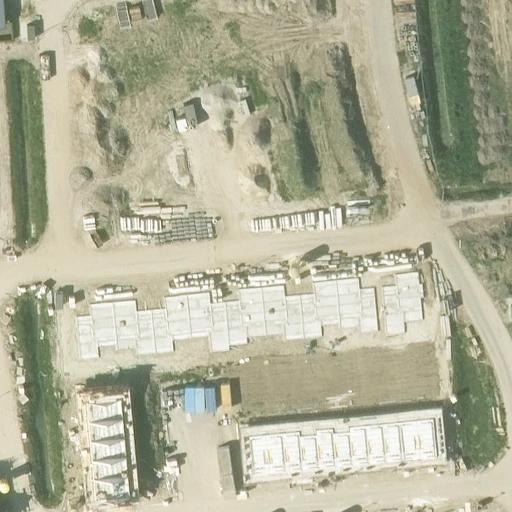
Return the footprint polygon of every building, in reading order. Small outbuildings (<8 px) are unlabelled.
[(176,13),(163,16),(174,59),(193,54),(189,39),(207,35),(198,0),(178,0),(173,1),(176,13)] [(222,0),(198,0),(207,35),(224,31),(228,45),(248,41),(237,0),(225,0),(223,1),(222,0)] [(263,0),(261,0),(254,2),(258,15),(267,12),(263,0)] [(305,0),(306,9),(349,6),(348,0),(305,0)] [(349,6),(306,9),(307,26),(350,23),(349,6)] [(147,8),(124,14),(134,53),(152,49),(155,64),(174,59),(163,16),(150,19),(147,8)] [(267,12),(258,15),(260,24),(270,22),(267,12)] [(104,31),(90,35),(101,78),(120,73),(117,58),(134,53),(124,14),(101,20),(104,31)] [(350,23),(307,26),(309,43),(351,39),(350,23)] [(267,36),(257,38),(260,48),(269,46),(267,36)] [(351,39),(309,43),(311,67),(354,63),(351,39)] [(269,46),(260,48),(263,61),(272,59),(269,46)] [(356,80),(314,87),(318,111),(360,103),(356,80)] [(360,103),(318,111),(321,128),(363,120),(360,103)] [(264,108),(255,109),(257,122),(267,121),(264,108)] [(129,119),(88,127),(91,146),(133,138),(129,119)] [(176,120),(166,121),(168,131),(178,130),(176,120)] [(363,120),(321,128),(324,144),(366,136),(363,120)] [(268,127),(258,129),(260,139),(270,137),(268,127)] [(178,130),(168,131),(170,141),(180,139),(178,130)] [(366,136),(324,144),(328,165),(368,158),(366,149),(368,148),(366,136)] [(270,137),(260,139),(262,148),(271,147),(270,137)] [(133,138),(91,146),(94,162),(136,155),(133,138)] [(182,153),(173,154),(174,164),(184,163),(182,153)] [(136,155),(94,162),(95,164),(100,163),(103,177),(139,171),(136,155)] [(368,158),(328,165),(332,189),(374,181),(370,158),(368,158)] [(275,162),(265,164),(267,177),(277,175),(275,162)] [(184,163),(174,164),(176,174),(186,172),(184,163)] [(103,177),(99,177),(102,195),(143,187),(139,171),(103,177)] [(277,175),(267,177),(270,189),(279,188),(277,175)] [(188,185),(179,187),(181,198),(190,195),(188,185)] [(143,187),(102,195),(106,212),(146,204),(143,187)] [(190,195),(181,198),(183,207),(192,205),(190,195)] [(146,204),(106,212),(109,230),(149,223),(146,204)] [(393,286),(379,287),(384,332),(403,330),(402,317),(422,315),(421,305),(425,304),(423,280),(419,280),(418,272),(392,275),(393,286)] [(353,279),(329,281),(333,324),(351,322),(352,335),(372,333),(367,289),(354,290),(353,279)] [(306,294),(293,296),(297,340),(317,338),(315,326),(333,324),(329,281),(305,283),(306,294)] [(278,286),(255,288),(259,331),(277,329),(278,342),(297,340),(293,296),(279,297),(278,286)] [(232,302),(218,303),(223,347),(242,345),(241,333),(259,331),(255,288),(231,290),(232,302)] [(204,293),(180,295),(184,338),(202,337),(203,349),(223,347),(218,303),(205,304),(204,293)] [(157,309),(144,310),(148,354),(167,353),(166,340),(184,338),(180,295),(156,298),(157,309)] [(129,300),(105,303),(110,345),(127,344),(129,356),(148,354),(144,310),(130,311),(129,300)] [(83,316),(69,317),(73,362),(93,360),(92,347),(110,345),(105,303),(82,305),(83,316)] [(423,371),(413,372),(414,382),(424,381),(423,371)] [(413,372),(403,373),(404,383),(414,382),(413,372)] [(390,380),(380,381),(381,391),(391,390),(390,380)] [(380,381),(370,382),(371,392),(381,391),(380,381)] [(357,384),(346,385),(347,394),(358,394),(357,384)] [(346,385),(336,386),(337,395),(347,394),(346,385)] [(323,387),(313,388),(314,398),(324,397),(323,387)] [(313,388),(303,389),(304,399),(314,398),(313,388)] [(120,389),(82,393),(84,413),(122,409),(120,389)] [(296,389),(286,390),(287,400),(297,399),(296,389)] [(273,392),(263,393),(264,403),(274,402),(273,392)] [(263,393),(253,394),(254,404),(264,403),(263,393)] [(159,396),(149,397),(150,410),(160,409),(159,396)] [(122,409),(84,413),(86,432),(123,428),(122,409)] [(160,409),(150,410),(151,423),(161,422),(160,409)] [(436,414),(417,416),(421,454),(439,452),(436,414)] [(417,416),(400,417),(404,455),(421,454),(417,416)] [(400,417),(384,419),(387,457),(404,455),(400,417)] [(384,419),(367,421),(370,458),(387,457),(384,419)] [(367,421),(350,422),(354,460),(370,458),(367,421)] [(350,422),(333,424),(337,462),(354,460),(350,422)] [(333,424),(317,426),(320,463),(337,462),(333,424)] [(317,426),(300,427),(304,465),(320,463),(317,426)] [(300,427),(283,429),(287,467),(304,465),(300,427)] [(123,428),(86,432),(87,451),(125,447),(123,428)] [(283,429),(266,430),(270,468),(287,467),(283,429)] [(266,430),(248,432),(251,470),(270,468),(266,430)] [(162,434),(152,435),(153,448),(163,447),(162,434)] [(125,447),(87,451),(89,470),(127,466),(125,447)] [(163,447),(153,448),(155,461),(165,460),(163,447)] [(127,466),(89,470),(91,491),(129,487),(127,466)] [(165,466),(155,467),(157,480),(167,479),(165,466)]
